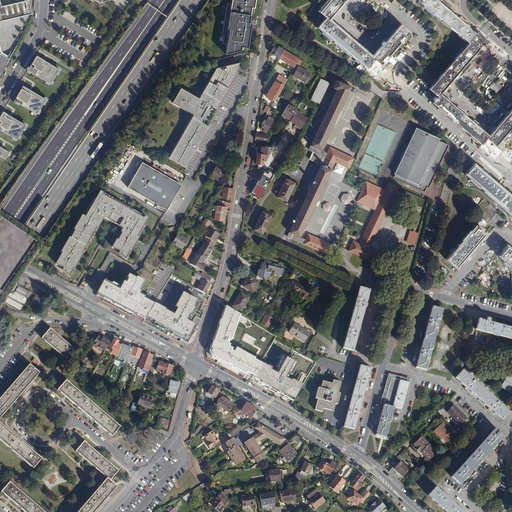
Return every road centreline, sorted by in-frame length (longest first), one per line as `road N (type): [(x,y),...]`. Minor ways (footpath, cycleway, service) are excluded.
road 1 (tertiary): [(271,0),(232,240),(194,362)]
road 2 (motorway): [(0,279),(191,0)]
road 3 (motorway): [(159,8),(0,248)]
road 4 (motorway): [(159,8),(0,226)]
road 5 (residential): [(511,179),(399,82),(398,69),(421,38),(398,13)]
road 6 (primary): [(194,362),(357,457)]
road 7 (residential): [(381,365),(452,384),(504,430)]
road 8 (residential): [(73,417),(50,397),(28,400),(19,422),(35,437),(50,438),(61,427)]
road 9 (residential): [(194,362),(172,439),(139,475)]
road 10 (residential): [(0,368),(35,324),(105,318)]
road 11 (primary): [(108,312),(0,254)]
